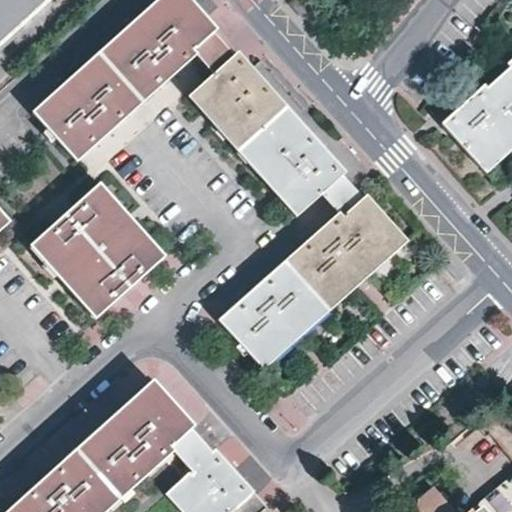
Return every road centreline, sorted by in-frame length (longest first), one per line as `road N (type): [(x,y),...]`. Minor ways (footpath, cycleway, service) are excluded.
road 1 (residential): [(152,325),(270,449),(296,456),(504,282)]
road 2 (residential): [(152,325),(244,245),(136,131)]
road 3 (residential): [(504,282),(358,116)]
road 4 (residential): [(358,116),(250,0)]
road 5 (residential): [(439,0),(358,116)]
